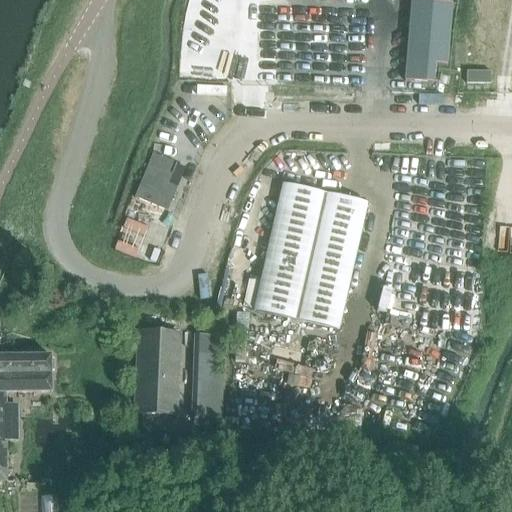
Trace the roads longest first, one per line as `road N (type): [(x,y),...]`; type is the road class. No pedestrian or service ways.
road 1 (unclassified): [(511,133),(256,129),(232,154),(183,278),(171,289),(91,276),(69,257),(59,209),(99,90),(93,9)]
road 2 (unclassified): [(0,194),(93,9)]
